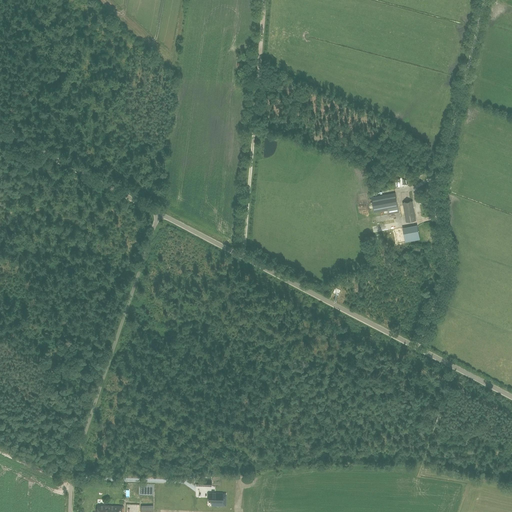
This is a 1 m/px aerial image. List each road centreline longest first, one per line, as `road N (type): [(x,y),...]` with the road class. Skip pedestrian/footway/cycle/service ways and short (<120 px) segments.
road 1 (unclassified): [(511,396),(158,212)]
road 2 (track): [(415,345),(447,272),(439,185),(485,0)]
road 3 (unclassified): [(69,511),(75,458),(158,212)]
road 4 (track): [(242,256),(263,0)]
road 5 (unclassified): [(158,212),(0,131)]
